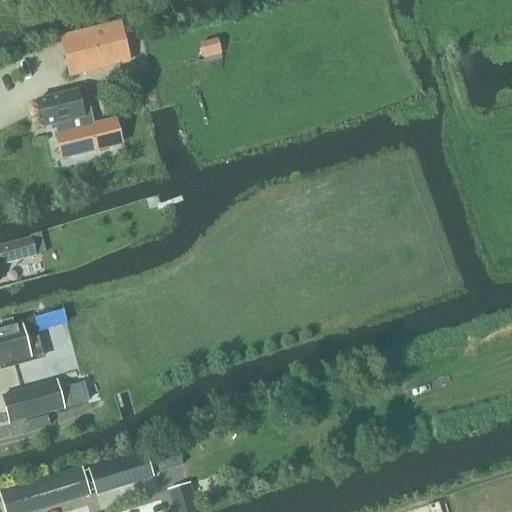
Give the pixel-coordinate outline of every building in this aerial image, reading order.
[(61,38),(70,77),(129,62),(119,24),(61,38)] [(55,125),(57,135),(56,135),(62,159),(112,146),(107,123),(84,128),(82,119),(83,119),(76,91),(37,101),(44,128),(55,125)] [(0,247),(0,266),(35,257),(30,239),(0,247)] [(20,323),(0,328),(0,366),(30,359),(43,355),(37,333),(33,320),(20,323)] [(9,427),(64,412),(58,391),(56,382),(1,397),(9,427)] [(83,384),(58,391),(64,412),(89,405),(83,384)] [(176,447),(154,453),(159,471),(182,465),(176,447)] [(144,452),(88,470),(96,496),(153,478),(144,452)] [(0,495),(5,511),(46,511),(91,498),(81,467),(0,492),(0,495)] [(197,511),(189,484),(167,491),(173,511),(197,511)]
